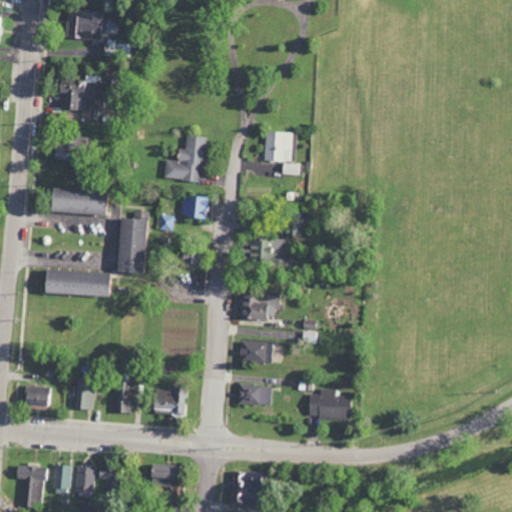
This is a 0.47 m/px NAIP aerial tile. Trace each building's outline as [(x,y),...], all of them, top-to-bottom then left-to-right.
[(64,39),(100,40),(101,13),(65,11),(64,39)] [(62,109),(85,109),(85,103),(102,104),(103,75),(87,75),(87,80),(56,78),(56,92),(63,92),(62,109)] [(291,131),(264,131),(263,160),(290,161),(291,131)] [(165,159),(163,178),(201,181),(204,137),(185,135),(184,149),(178,148),(177,160),(165,159)] [(52,159),(72,158),(71,138),(59,139),(59,144),(51,144),(52,159)] [(298,174),(298,164),(281,163),(281,173),(298,174)] [(48,211),(102,213),(103,190),(48,188),(48,211)] [(207,197),(182,195),(180,215),(204,218),(207,197)] [(118,217),(114,271),(140,272),(145,211),(133,210),(133,218),(118,217)] [(299,218),(284,218),(283,236),(299,236),(299,218)] [(296,240),(240,239),(240,250),(245,250),(245,259),(296,260),(296,240)] [(179,266),(195,268),(196,250),(180,249),(179,266)] [(41,293),(105,295),(106,271),(42,269),(41,293)] [(240,290),(239,317),(277,318),(278,291),(240,290)] [(303,339),(317,341),(318,332),(304,330),(303,339)] [(238,361),(271,362),(272,342),(239,341),(238,361)] [(92,409),(93,380),(76,379),(75,408),(92,409)] [(133,381),(116,381),(115,412),(133,413),(133,381)] [(270,405),(271,385),(237,384),(237,404),(270,405)] [(51,398),(52,388),(24,385),(22,406),(49,409),(50,398),(51,398)] [(169,410),(169,416),(183,416),(184,385),(167,385),(166,389),(152,389),(151,409),(169,410)] [(349,418),(350,396),(334,395),(335,389),(320,388),(320,394),(309,394),(308,417),(349,418)] [(42,506),(45,479),(49,480),(50,468),(38,467),(38,465),(16,463),(15,478),(26,479),(24,504),(42,506)] [(174,485),(174,464),(147,463),(147,484),(174,485)] [(70,494),(71,464),(55,464),(54,493),(70,494)] [(94,467),(78,466),(77,496),(93,497),(94,467)] [(110,481),(111,468),(98,467),(96,479),(110,481)] [(251,504),(253,472),(231,471),(229,502),(251,504)]
